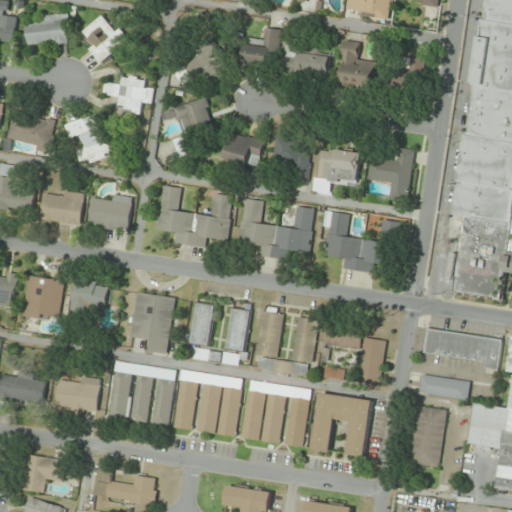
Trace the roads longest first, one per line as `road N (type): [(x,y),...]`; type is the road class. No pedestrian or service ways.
road 1 (residential): [(380,511),(460,0)]
road 2 (residential): [(511,318),(0,239)]
road 3 (residential): [(0,336),(399,398)]
road 4 (residential): [(384,491),(0,432)]
road 5 (residential): [(440,131),(260,104)]
